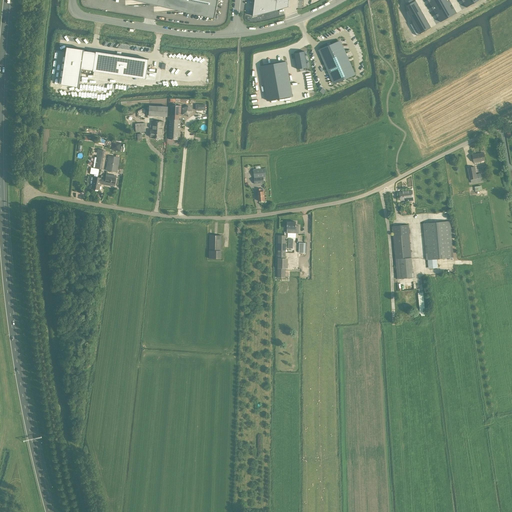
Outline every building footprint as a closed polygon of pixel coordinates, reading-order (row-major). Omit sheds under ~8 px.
[(132,0),(156,5),(158,6),(160,6),(185,12),(215,19),(218,0),(132,0)] [(288,7),(288,0),(256,0),(256,9),(254,9),(253,17),(288,7)] [(415,0),(409,0),(405,3),(410,10),(407,11),(414,22),(411,24),(417,35),(431,27),(416,0),(415,0)] [(428,0),(441,22),(457,13),(449,0),(428,0)] [(340,41),(320,50),(325,63),(325,64),(326,67),(327,66),(334,84),(354,75),(340,41)] [(68,48),(63,86),(80,88),(83,69),(95,71),(95,72),(147,79),(150,60),(97,52),(97,53),(85,51),(85,50),(68,48)] [(305,52),(295,54),(298,68),(308,66),(305,52)] [(287,62),(262,66),(268,101),(293,96),(287,62)] [(169,121),(170,121),(169,139),(179,140),(180,120),(179,120),(179,116),(181,116),(181,106),(171,105),(170,116),(169,116),(169,121)] [(168,107),(149,106),(149,116),(167,117),(168,107)] [(192,111),(189,106),(183,109),(183,115),(189,116),(192,111)] [(163,139),(164,121),(152,121),(152,130),(151,130),(150,137),(152,137),(151,138),(163,139)] [(136,132),(146,131),(145,123),(135,124),(136,132)] [(101,169),(104,150),(98,149),(95,168),(101,169)] [(474,162),(485,160),(484,153),(473,155),(474,162)] [(117,172),(119,157),(109,155),(107,170),(117,172)] [(475,167),(468,168),(470,180),(471,179),(472,183),(482,181),(481,177),(477,178),(476,174),(475,167)] [(264,183),(263,177),(266,177),(265,168),(253,170),(254,184),(264,183)] [(110,185),(110,184),(114,185),(115,184),(116,183),(116,180),(116,179),(116,175),(106,174),(105,179),(106,179),(105,184),(110,185)] [(102,178),(94,177),(92,188),(99,190),(100,186),(101,184),(105,184),(106,179),(105,179),(102,178)] [(399,193),(400,201),(409,200),(409,201),(413,201),(412,191),(399,193)] [(287,222),(287,229),(287,233),(299,233),(299,226),(296,226),(296,222),(287,222)] [(426,261),(453,258),(450,222),(423,224),(426,261)] [(409,259),(411,259),(408,225),(393,227),(397,280),(411,278),(409,259)] [(221,258),(222,235),(210,235),(209,258),(221,258)] [(285,277),(286,255),(286,235),(278,235),(278,277),(285,277)]
